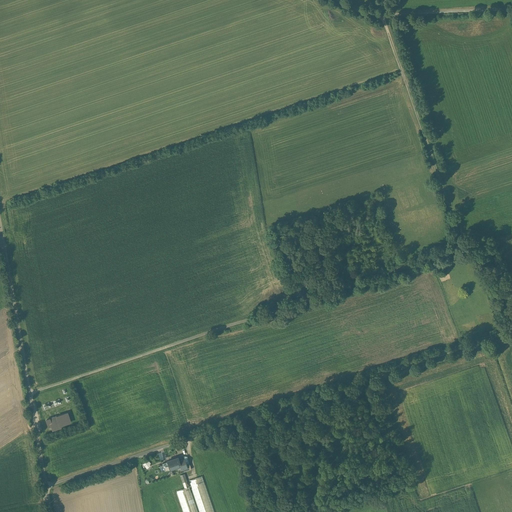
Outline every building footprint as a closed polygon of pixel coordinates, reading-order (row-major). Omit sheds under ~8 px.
[(313,276),(291,283),(295,295),(310,290),(308,286),(315,284),(313,276)] [(67,413),(46,420),(48,427),(51,426),(52,430),(60,427),(60,425),(70,422),(67,413)] [(177,457),(167,461),(170,469),(180,465),(179,461),(177,457)] [(153,467),(147,459),(143,463),(149,470),(153,467)] [(184,459),(179,461),(180,465),(181,469),(182,469),(187,467),(185,463),(184,459)] [(189,462),(185,463),(187,467),(182,469),(183,472),(191,469),(189,462)] [(184,473),(180,475),(184,488),(189,487),(184,473)] [(213,511),(202,476),(189,480),(199,511),(213,511)] [(181,489),(176,491),(183,511),(197,511),(189,487),(184,488),(181,489)]
